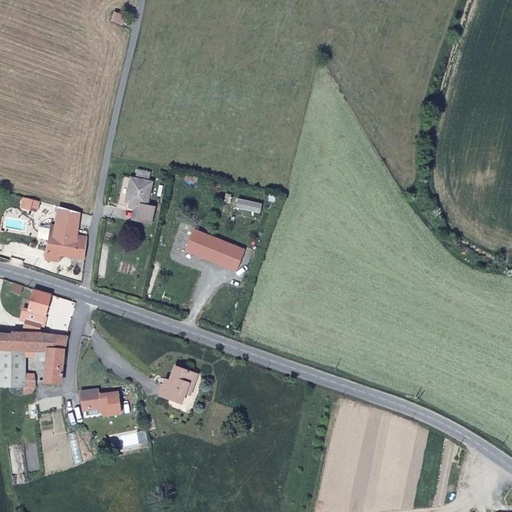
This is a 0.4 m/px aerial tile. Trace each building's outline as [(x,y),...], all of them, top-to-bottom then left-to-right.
[(123,25),(126,17),(113,12),(110,19),(123,25)] [(146,205),(152,182),(133,177),(126,201),(130,202),(129,207),(139,210),(136,220),(151,224),(155,207),(146,205)] [(77,230),(81,214),(60,210),(57,226),(53,225),(46,259),(55,261),(56,254),(59,255),(62,238),(77,241),(79,231),(77,230)] [(236,272),(245,250),(195,230),(186,251),(236,272)] [(86,260),(87,243),(77,241),(62,238),(59,255),(86,260)] [(21,318),(27,319),(25,327),(41,331),(43,324),(46,324),(49,316),(47,315),(52,295),(34,290),(29,310),(24,309),(21,318)] [(0,387),(39,386),(38,373),(22,373),(22,378),(8,379),(7,352),(21,353),(41,353),(41,361),(48,361),(49,383),(64,384),(68,336),(32,333),(0,333),(0,387)] [(22,361),(21,353),(7,352),(8,379),(22,378),(22,373),(22,361)] [(41,361),(41,353),(21,353),(22,361),(41,361)] [(195,386),(199,375),(174,366),(169,380),(167,386),(164,385),(159,395),(160,395),(183,404),(186,395),(190,384),(195,386)] [(167,386),(169,380),(161,377),(159,383),(164,385),(167,386)] [(191,397),(195,386),(190,384),(186,395),(191,397)] [(99,415),(101,413),(105,416),(121,413),(118,393),(97,396),(96,390),(80,393),(84,412),(86,411),(87,417),(99,415)] [(146,431),(137,433),(139,444),(149,442),(146,431)]
